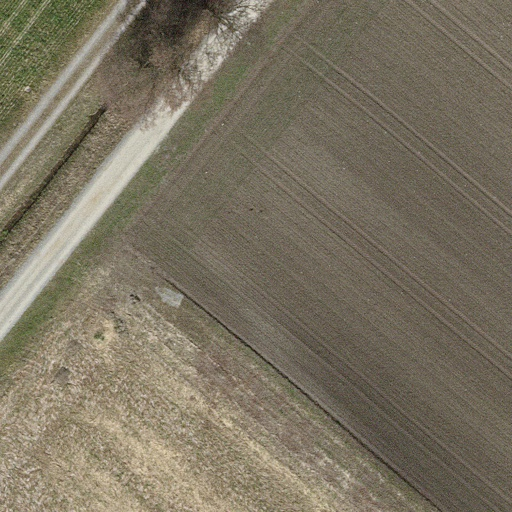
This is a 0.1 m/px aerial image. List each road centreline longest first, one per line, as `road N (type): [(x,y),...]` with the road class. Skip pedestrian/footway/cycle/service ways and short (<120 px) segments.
road 1 (track): [(0,320),(255,0)]
road 2 (track): [(0,168),(135,0)]
